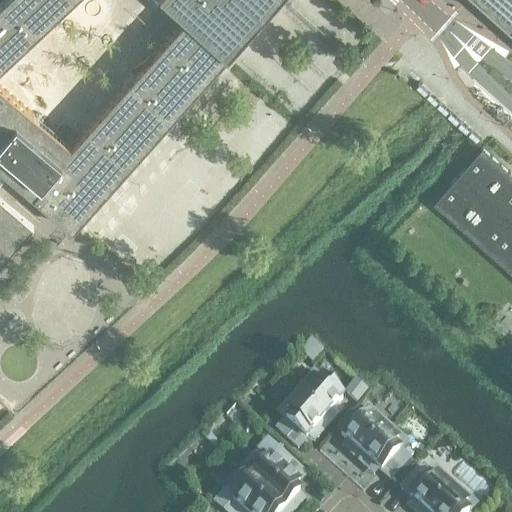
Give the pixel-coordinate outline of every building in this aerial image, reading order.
[(3,0),(0,3),(0,166),(8,174),(73,228),(276,0),(3,0)] [(511,0),(498,0),(511,12),(511,0)] [(511,173),(483,148),(435,202),(511,271),(511,173)] [(0,258),(19,238),(22,240),(34,226),(0,200),(0,182),(8,174),(0,166),(0,258)] [(298,449),(342,400),(321,381),(317,386),(313,383),(286,413),(290,416),(277,431),(298,449)] [(398,443),(368,416),(365,420),(359,416),(341,436),(390,481),(409,460),(394,447),(398,443)] [(299,494),(289,485),(301,472),(278,451),(266,465),(262,461),(247,478),(284,511),(299,494)] [(467,505),(437,478),(434,482),(419,469),(401,490),(425,511),(466,511),(463,509),(467,505)] [(283,511),(284,511),(247,478),(231,495),(236,498),(224,511),(283,511)]
